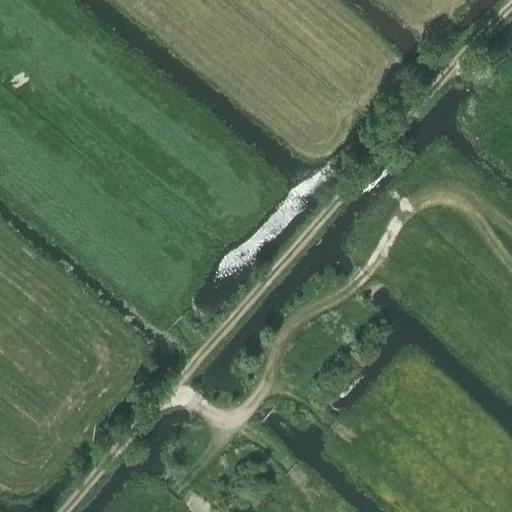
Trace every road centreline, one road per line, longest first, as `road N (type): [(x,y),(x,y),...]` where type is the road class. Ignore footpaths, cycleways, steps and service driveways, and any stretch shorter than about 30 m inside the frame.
road 1 (track): [(63,511),(511,5)]
road 2 (track): [(396,254),(288,328),(266,387),(238,422),(167,388)]
road 3 (track): [(174,493),(238,422),(290,471)]
